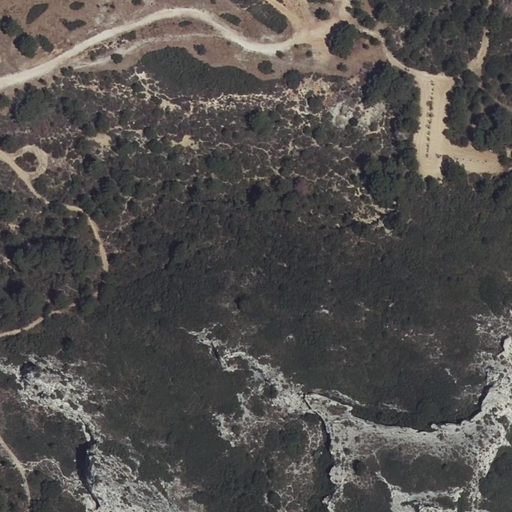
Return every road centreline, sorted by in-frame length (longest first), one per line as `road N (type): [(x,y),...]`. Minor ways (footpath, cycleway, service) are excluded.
road 1 (track): [(0,85),(168,14),(206,13),(275,46),(329,25),(341,0)]
road 2 (track): [(340,8),(403,60),(446,73),(477,56),(491,0)]
